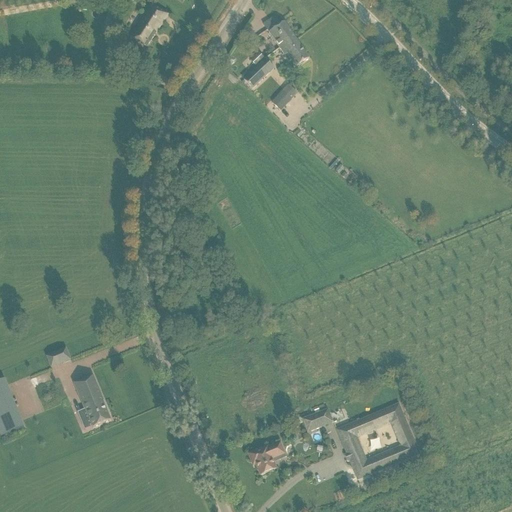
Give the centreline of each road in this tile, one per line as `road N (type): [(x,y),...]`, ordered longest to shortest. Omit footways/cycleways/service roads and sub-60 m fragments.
road 1 (unclassified): [(220,511),(152,328),(138,225),(155,144),(175,100),(241,0)]
road 2 (tertiary): [(511,151),(453,106),(349,0)]
